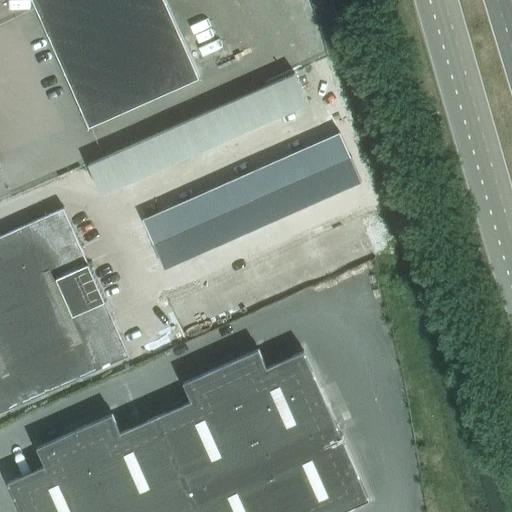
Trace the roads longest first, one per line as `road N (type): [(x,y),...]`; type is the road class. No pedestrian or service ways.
road 1 (unknown): [(0,463),(178,377),(324,326),(365,370),(399,475),(393,511)]
road 2 (primary): [(446,0),(511,231)]
